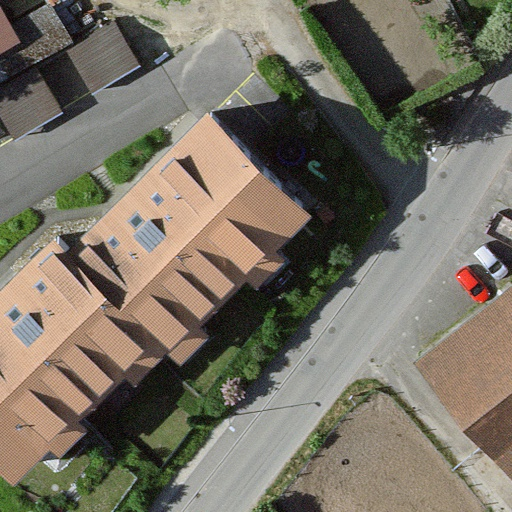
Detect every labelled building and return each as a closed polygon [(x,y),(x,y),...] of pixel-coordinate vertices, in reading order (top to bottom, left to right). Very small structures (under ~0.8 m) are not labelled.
[(11,0),(0,0),(0,52),(31,35),(11,0)] [(73,35),(98,77),(144,51),(119,8),(73,35)] [(69,38),(0,82),(0,93),(22,127),(95,79),(69,38)] [(310,201),(205,95),(65,232),(55,221),(0,274),(0,457),(13,471),(49,435),(58,443),(88,414),(77,403),(126,355),(135,365),(165,335),(182,352),(211,323),(200,312),(247,266),(255,275),(285,246),(275,236),(310,201)] [(511,295),(437,350),(511,452),(511,295)]
